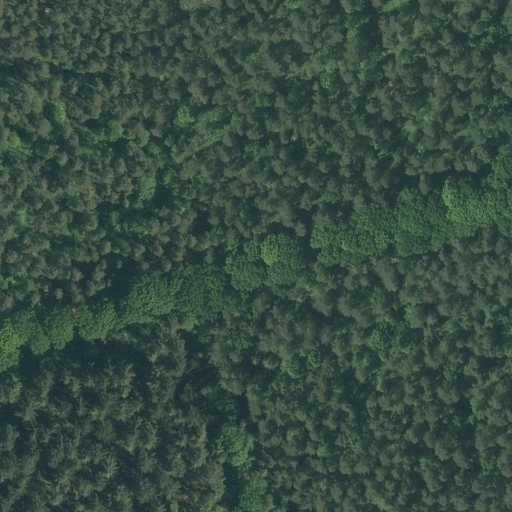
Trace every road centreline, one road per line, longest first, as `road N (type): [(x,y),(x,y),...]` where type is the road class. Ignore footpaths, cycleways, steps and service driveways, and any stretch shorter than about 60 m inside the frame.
road 1 (track): [(511,160),(0,318)]
road 2 (track): [(511,183),(175,287)]
road 3 (track): [(175,287),(225,391),(262,511)]
road 4 (track): [(175,287),(0,343)]
